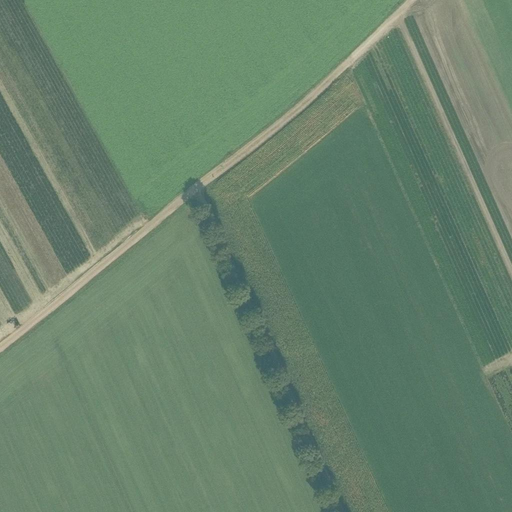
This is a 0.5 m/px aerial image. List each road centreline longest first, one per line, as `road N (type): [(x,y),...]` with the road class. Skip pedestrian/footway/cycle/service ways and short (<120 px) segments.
road 1 (track): [(193,192),(335,511)]
road 2 (track): [(414,0),(193,192)]
road 3 (track): [(193,192),(0,345)]
